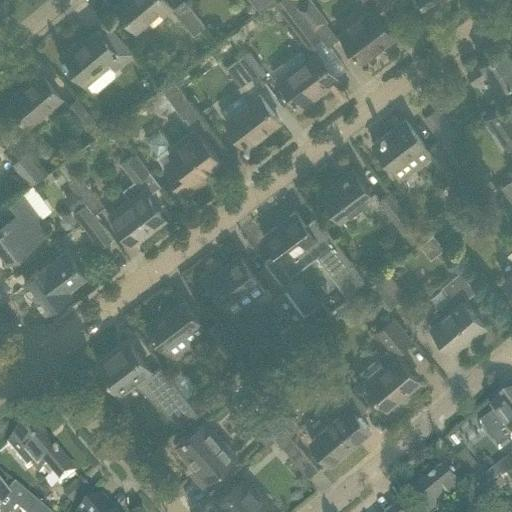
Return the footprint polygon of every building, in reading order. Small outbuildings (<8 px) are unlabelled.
[(172,8),(164,0),(123,0),(117,6),(136,28),(158,10),(163,16),(172,8)] [(204,24),(185,0),(184,0),(173,9),(192,33),(204,24)] [(251,0),(261,11),(275,0),(251,0)] [(309,48),(322,37),(298,5),(294,0),(276,0),(273,2),(309,48)] [(316,29),(328,20),(312,0),(304,0),(298,5),(316,29)] [(392,9),(384,0),(364,0),(372,9),(341,33),(361,60),(378,47),(376,44),(385,37),(388,40),(393,36),(380,18),(392,9)] [(416,0),(424,11),(428,8),(429,9),(440,0),(416,0)] [(93,88),(99,89),(115,76),(116,70),(125,62),(97,29),(77,46),(74,42),(60,54),(63,58),(62,59),(66,63),(67,62),(81,78),(83,77),(93,88)] [(474,83),(481,78),(488,74),(498,89),(511,80),(511,58),(505,47),(481,62),(481,63),(467,72),(474,83)] [(317,51),(279,80),(283,86),(282,86),(292,99),(293,98),(299,107),(315,95),(313,92),(335,75),(317,51)] [(265,81),(244,54),(227,67),(241,85),(239,86),(250,101),(226,119),(247,147),(250,145),(249,143),(260,134),(260,131),(272,121),(274,124),(279,120),(259,94),(258,94),(254,89),(265,81)] [(7,99),(16,109),(27,122),(60,94),(42,73),(42,74),(42,75),(24,90),(21,87),(20,88),(8,99),(8,98),(7,99)] [(196,109),(173,78),(161,87),(184,117),(196,109)] [(68,105),(84,124),(93,117),(77,97),(68,105)] [(511,99),(509,102),(486,117),(502,143),(511,136),(511,99)] [(457,133),(437,106),(424,117),(441,139),(444,144),(450,139),(457,133)] [(400,178),(433,154),(405,119),(398,124),(401,128),(393,133),(390,130),(373,143),(400,178)] [(156,154),(173,178),(185,194),(197,185),(193,180),(220,160),(194,126),(156,154)] [(451,152),(444,144),(441,139),(429,148),(449,174),(461,165),(451,152)] [(450,139),(444,144),(451,152),(456,148),(450,139)] [(161,184),(136,151),(121,162),(135,180),(124,188),(131,198),(110,213),(131,240),(149,227),(150,229),(165,218),(147,195),(161,184)] [(14,162),(32,184),(44,174),(26,152),(14,162)] [(372,196),(364,184),(352,168),(346,173),(344,172),(340,175),(341,177),(320,192),(341,220),(372,196)] [(69,181),(85,203),(93,213),(104,206),(79,173),(69,181)] [(511,179),(501,186),(511,202),(511,179)] [(45,231),(37,220),(41,217),(22,192),(0,208),(0,210),(7,219),(2,223),(0,224),(0,250),(7,259),(45,231)] [(421,234),(390,192),(379,200),(411,242),(421,234)] [(110,236),(93,213),(85,203),(74,211),(99,245),(110,236)] [(369,284),(334,237),(322,246),(295,211),(289,216),(291,220),(277,230),(275,227),(263,236),(291,271),(317,251),(352,297),(369,284)] [(66,248),(40,268),(24,280),(43,306),(42,307),(44,310),(69,291),(67,287),(85,274),(66,248)] [(206,279),(219,295),(225,303),(255,279),(237,255),(231,260),(234,264),(219,274),(217,271),(206,279)] [(398,285),(385,271),(367,287),(385,308),(395,300),(389,293),(398,285)] [(481,322),(462,299),(474,289),(459,271),(443,285),(452,295),(435,309),(442,316),(432,324),(431,325),(453,351),(454,350),(452,347),(481,322)] [(311,326),(304,317),(284,290),(273,298),(286,316),(291,322),(279,332),(288,344),(311,326)] [(164,346),(173,358),(206,333),(197,321),(198,320),(183,300),(169,311),(167,308),(146,324),(163,347),(164,346)] [(304,317),(311,326),(329,312),(322,303),(304,317)] [(412,339),(392,316),(375,331),(388,346),(358,373),(386,407),(418,380),(396,353),(412,339)] [(236,345),(218,320),(206,329),(225,354),(236,345)] [(120,391),(136,379),(149,369),(127,339),(121,343),(123,345),(114,352),(112,351),(98,361),(96,362),(119,392),(120,391)] [(241,354),(220,370),(232,387),(252,371),(241,354)] [(152,374),(187,421),(198,413),(163,366),(152,374)] [(329,464),(340,454),(369,429),(357,414),(367,406),(333,367),(319,378),(338,401),(331,407),(339,416),(321,431),(310,441),(329,464)] [(511,400),(492,416),(504,432),(511,442),(511,441),(511,400)] [(234,455),(212,430),(204,421),(187,436),(184,432),(181,435),(183,437),(174,446),(182,455),(184,453),(198,468),(192,473),(194,475),(200,482),(202,484),(209,477),(234,455)] [(33,424),(12,443),(7,446),(27,470),(32,466),(39,475),(46,469),(60,486),(75,474),(33,424)] [(318,469),(305,453),(284,428),(274,436),(308,477),(318,469)] [(455,461),(468,477),(474,486),(485,478),(478,468),(465,453),(455,461)] [(511,456),(486,476),(492,484),(501,477),(503,480),(506,477),(511,484),(511,456)] [(410,497),(422,511),(434,511),(447,501),(450,505),(459,497),(456,494),(464,487),(448,468),(424,487),(423,486),(410,497)] [(267,508),(253,493),(241,480),(218,502),(222,507),(225,504),(231,511),(263,511),(270,506),(269,505),(267,508)] [(73,506),(75,505),(89,491),(81,482),(65,496),(73,506)] [(0,511),(13,511),(17,509),(27,497),(18,489),(9,500),(0,492),(0,511)] [(45,511),(27,497),(17,509),(20,511),(19,511),(45,511)] [(86,511),(112,511),(101,499),(86,511)]
